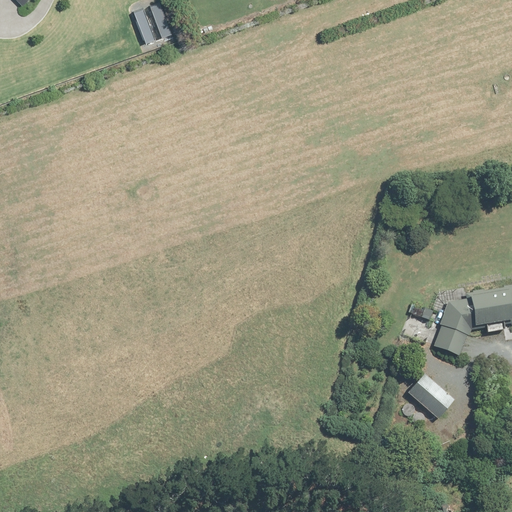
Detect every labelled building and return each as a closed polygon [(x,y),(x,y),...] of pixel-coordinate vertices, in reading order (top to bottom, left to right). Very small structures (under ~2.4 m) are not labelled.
[(151,12),(142,15),(148,33),(157,30),(151,12)] [(481,329),(489,328),(490,333),(502,332),(501,326),(511,324),(511,287),(469,293),(470,300),(452,302),(436,346),(460,357),(475,329),(481,329)] [(427,309),(413,304),(410,312),(424,318),(427,309)] [(426,374),(410,393),(443,420),(459,402),(426,374)] [(408,401),(401,410),(421,428),(429,420),(408,401)]
